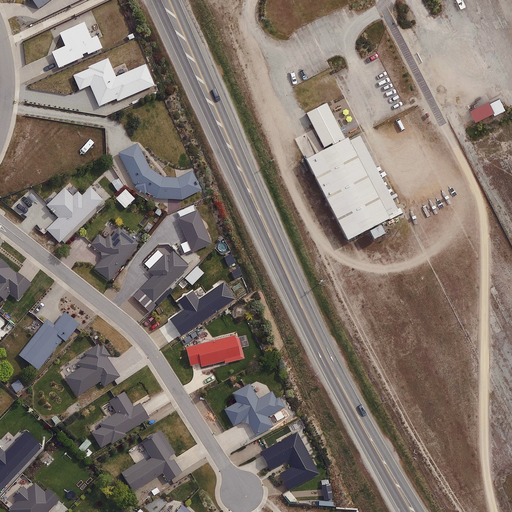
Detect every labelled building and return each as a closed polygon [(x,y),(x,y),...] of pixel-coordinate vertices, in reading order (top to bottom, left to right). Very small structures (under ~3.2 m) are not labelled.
[(32,0),(39,8),(49,0),(32,0)] [(65,46),(51,52),(59,68),(103,48),(97,35),(91,38),(84,21),(59,32),(65,46)] [(108,59),(73,75),(79,89),(90,85),(101,110),(156,86),(146,64),(116,77),(108,59)] [(493,96),(461,111),(468,124),(499,109),(493,96)] [(400,211),(360,135),(349,141),(328,100),(305,112),(323,147),(304,157),(346,239),(400,211)] [(137,143),(118,153),(133,183),(156,198),(181,201),(203,190),(193,170),(178,177),(164,176),(150,168),(137,143)] [(68,185),(47,205),(59,217),(46,229),(60,243),(104,200),(91,186),(80,197),(68,185)] [(126,187),(115,197),(126,210),(137,200),(126,187)] [(198,211),(178,219),(192,252),(211,244),(198,211)] [(99,233),(90,245),(104,255),(94,269),(110,281),(139,243),(118,227),(108,239),(99,233)] [(154,276),(141,290),(154,303),(190,266),(171,248),(149,271),(154,276)] [(0,296),(5,300),(10,294),(19,301),(33,283),(0,257),(0,296)] [(184,310),(171,319),(182,336),(236,299),(224,282),(198,300),(192,292),(178,301),(184,310)] [(47,319),(19,355),(38,371),(63,339),(66,342),(80,323),(65,311),(54,324),(47,319)] [(236,335),(186,347),(191,368),(241,356),(236,335)] [(83,364),(64,377),(77,396),(100,381),(104,388),(121,376),(100,344),(79,358),(83,364)] [(237,403),(224,410),(233,426),(241,421),(249,423),(256,436),(274,426),(269,417),(284,408),(274,390),(259,398),(250,383),(231,393),(237,403)] [(117,414),(91,429),(102,446),(150,418),(140,401),(133,405),(125,392),(110,401),(117,414)] [(0,492),(43,444),(26,429),(6,452),(0,447),(0,492)] [(150,458),(123,474),(133,491),(164,473),(169,481),(185,471),(161,432),(142,443),(150,458)] [(297,432),(260,452),(270,470),(288,460),(292,467),(280,473),(290,490),(320,474),(297,432)] [(20,504),(12,511),(46,511),(58,499),(37,480),(27,490),(23,486),(12,497),(20,504)]
